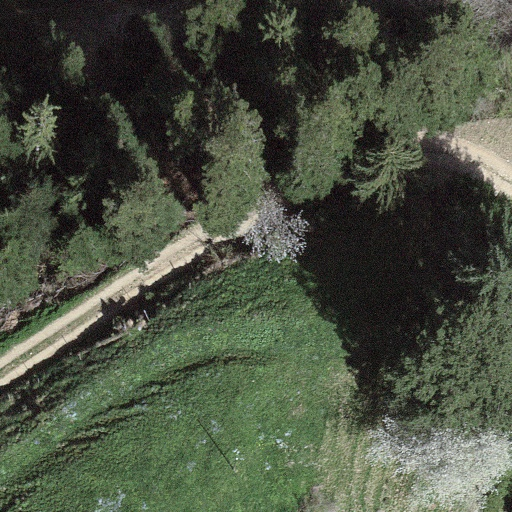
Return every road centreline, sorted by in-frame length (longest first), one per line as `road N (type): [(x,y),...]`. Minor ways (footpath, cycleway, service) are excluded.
road 1 (track): [(0,377),(153,274),(290,204),(404,171),(511,164)]
road 2 (track): [(0,459),(103,380),(183,337)]
